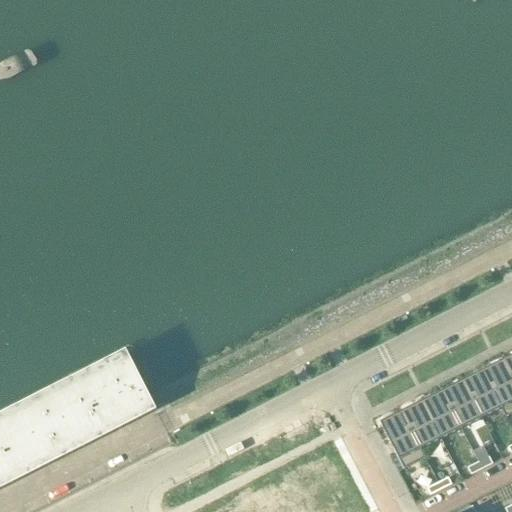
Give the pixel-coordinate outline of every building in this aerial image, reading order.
[(0,489),(154,411),(151,405),(146,394),(125,353),(0,416),(0,489)] [(511,356),(502,362),(511,381),(511,356)] [(511,381),(502,362),(482,372),(501,410),(500,410),(504,419),(505,419),(511,415),(511,381)] [(482,372),(462,383),(481,420),(500,410),(501,410),(482,372)] [(462,383),(441,393),(460,431),(481,420),(462,383)] [(441,393),(421,403),(440,441),(460,431),(441,393)] [(421,403),(401,414),(420,451),(421,451),(440,441),(421,403)] [(401,414),(379,424),(403,471),(424,460),(425,459),(421,451),(420,451),(401,414)] [(477,464),(481,471),(491,465),(488,458),(477,464)] [(466,469),(470,476),(481,471),(477,464),(466,469)] [(436,484),(440,491),(451,486),(447,479),(436,484)] [(426,490),(429,497),(440,491),(436,484),(426,490)]
